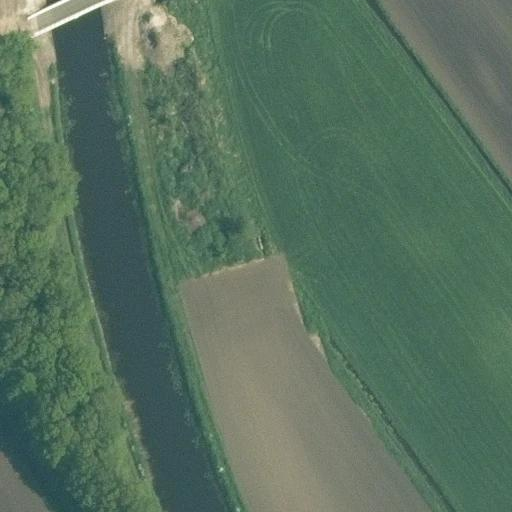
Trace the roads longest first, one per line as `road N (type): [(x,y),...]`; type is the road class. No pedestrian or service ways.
road 1 (track): [(19,38),(35,61),(90,351),(142,511)]
road 2 (track): [(0,403),(78,511)]
